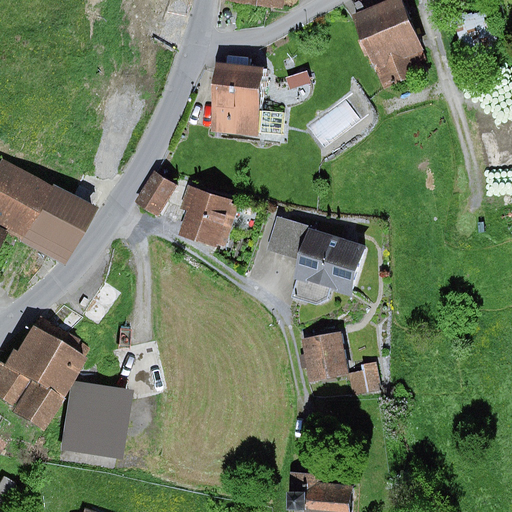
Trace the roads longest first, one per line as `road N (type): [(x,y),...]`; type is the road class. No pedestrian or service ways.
road 1 (residential): [(121,200),(284,321),(307,413),(303,457)]
road 2 (tertiary): [(197,39),(157,138),(121,200)]
road 3 (tertiary): [(121,200),(78,261),(5,323)]
road 4 (residential): [(197,39),(252,43),(332,0)]
